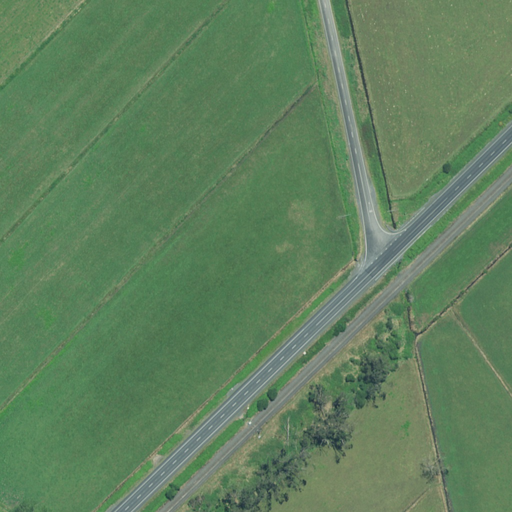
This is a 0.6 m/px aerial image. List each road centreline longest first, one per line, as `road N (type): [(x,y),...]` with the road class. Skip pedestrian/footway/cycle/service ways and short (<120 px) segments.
road 1 (secondary): [(124,511),(386,259)]
road 2 (unclassified): [(386,259),(375,239),(324,0)]
road 3 (secondary): [(386,259),(511,135)]
